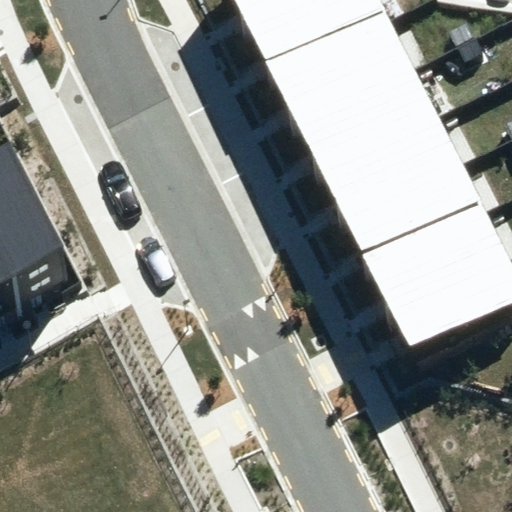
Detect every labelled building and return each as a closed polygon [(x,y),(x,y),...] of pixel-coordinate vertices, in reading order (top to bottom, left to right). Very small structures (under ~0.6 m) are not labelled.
[(238,0),(252,29),(310,0),(238,0)] [(277,79),(391,23),(379,0),(310,0),(252,29),(277,79)] [(391,23),(277,79),(302,129),(416,73),(391,23)] [(416,73),(302,129),(326,176),(440,120),(416,73)] [(440,120),(326,176),(349,223),(463,166),(440,120)] [(12,144),(0,150),(0,249),(13,275),(65,248),(12,144)] [(463,166),(349,223),(372,268),(486,212),(463,166)] [(486,212),(372,268),(395,315),(509,259),(486,212)] [(0,253),(0,282),(12,277),(0,253)] [(511,266),(509,259),(395,315),(417,358),(511,311),(511,266)]
